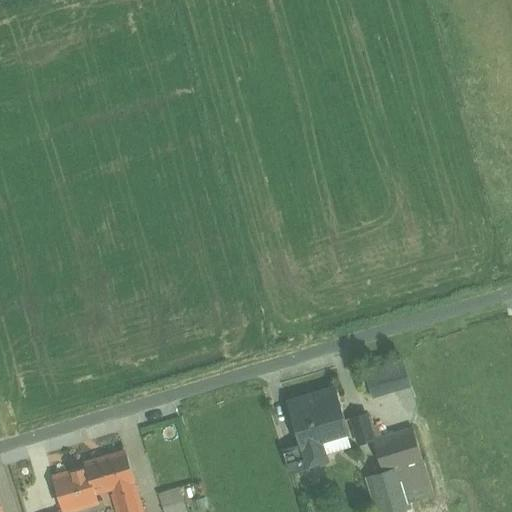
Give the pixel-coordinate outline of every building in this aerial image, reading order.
[(366,371),(373,396),(412,385),(405,360),(366,371)] [(335,388),(289,402),(302,442),(322,436),(347,428),(335,388)] [(352,415),(344,418),(355,444),(362,441),(352,415)] [(417,428),(375,441),(384,470),(398,466),(398,467),(426,459),(417,428)] [(302,442),(283,448),(291,472),(329,460),(322,436),(302,442)] [(126,452),(88,463),(89,467),(97,494),(115,488),(135,482),(126,452)] [(433,483),(426,459),(398,467),(406,491),(433,483)] [(384,470),(367,475),(378,511),(398,511),(411,508),(406,491),(398,467),(398,466),(384,470)] [(89,467),(56,477),(66,511),(64,511),(103,511),(107,509),(104,500),(100,501),(97,494),(89,467)] [(144,511),(135,482),(115,488),(117,494),(115,495),(119,511),(144,511)] [(187,511),(180,488),(160,494),(166,511),(187,511)]
